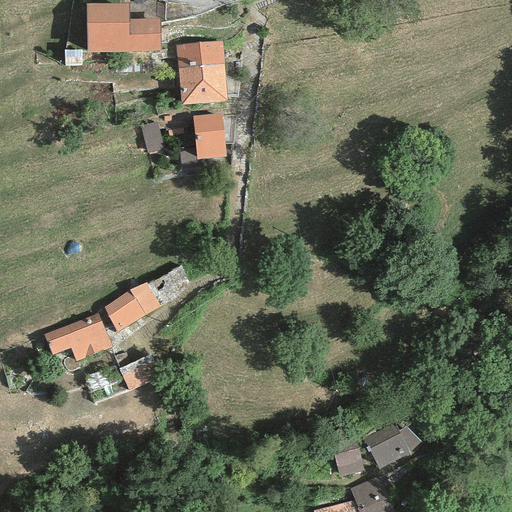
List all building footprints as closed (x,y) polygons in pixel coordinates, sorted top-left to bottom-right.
[(129,5),(87,5),(87,52),(161,52),(161,19),(129,19),(129,5)] [(220,41),(176,45),(181,105),(226,101),(220,41)] [(81,50),(63,50),(64,67),(82,66),(81,50)] [(221,114),(192,117),(195,150),(196,159),(200,158),(225,157),(221,114)] [(157,122),(140,125),(147,153),(163,149),(157,122)] [(196,159),(195,150),(179,152),(181,170),(201,168),(200,158),(196,159)] [(103,308),(116,333),(159,307),(146,283),(129,290),(103,308)] [(70,348),(75,362),(112,347),(98,313),(43,335),(51,356),(70,348)] [(118,369),(128,391),(159,377),(149,355),(118,369)] [(363,439),(378,470),(409,454),(420,442),(405,427),(398,431),(394,424),(363,439)] [(356,443),(332,449),(339,477),(363,470),(356,443)] [(395,511),(379,475),(349,489),(354,500),(358,511),(395,511)] [(358,511),(354,500),(312,511),(358,511)]
